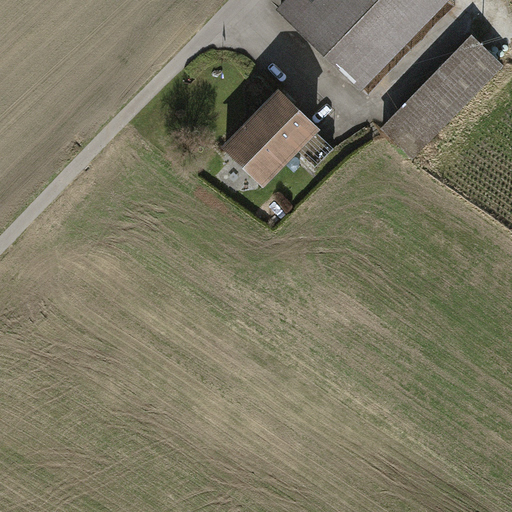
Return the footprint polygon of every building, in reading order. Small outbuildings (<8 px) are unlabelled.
[(423,0),(291,0),(281,11),(349,77),(358,68),(366,76),(396,45),(388,37),(423,0)] [(423,0),(388,37),(396,45),(439,0),(423,0)] [(412,159),(500,68),(470,40),(382,130),(412,159)] [(358,68),(349,77),(358,85),(366,76),(358,68)] [(315,130),(316,128),(280,93),(226,148),(263,183),(296,149),(315,168),(334,148),(315,130)] [(261,389),(246,413),(271,428),(285,404),(261,389)]
